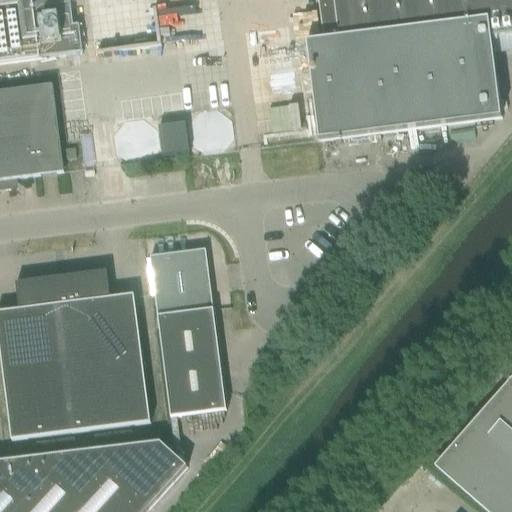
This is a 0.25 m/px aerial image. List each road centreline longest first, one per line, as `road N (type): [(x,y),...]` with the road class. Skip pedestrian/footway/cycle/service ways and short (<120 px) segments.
road 1 (unclassified): [(245,195),(367,177),(387,204),(295,315),(284,320),(256,307)]
road 2 (unclassified): [(0,231),(245,195)]
